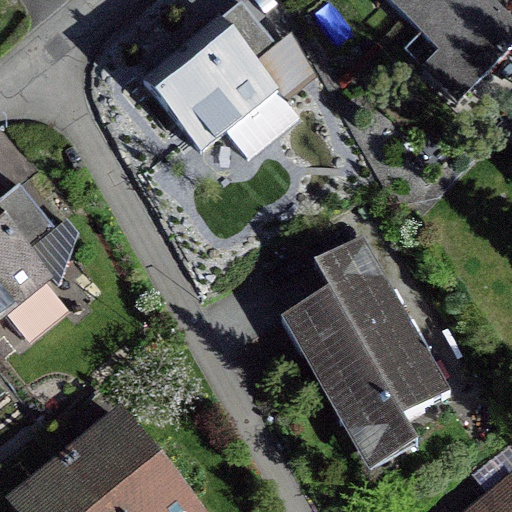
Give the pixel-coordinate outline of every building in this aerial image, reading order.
[(385,0),(384,1),(420,37),(399,58),(451,108),(511,45),(511,23),(488,0),(385,0)] [(232,36),(149,93),(195,159),(278,101),(232,36)] [(0,221),(0,321),(49,283),(0,221)] [(329,291),(280,319),(366,470),(414,443),(400,417),(445,392),(360,240),(315,266),(329,291)] [(197,511),(116,416),(67,456),(114,511),(197,511)] [(114,511),(67,456),(11,502),(18,511),(114,511)] [(511,511),(511,485),(508,480),(467,511),(511,511)]
